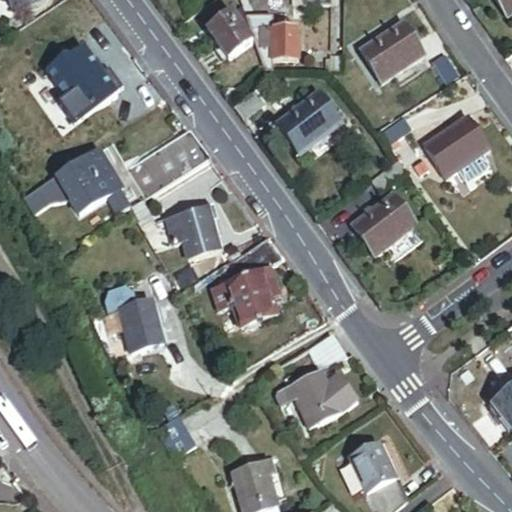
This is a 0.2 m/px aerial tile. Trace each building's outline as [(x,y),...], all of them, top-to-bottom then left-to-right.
[(300,0),(300,10),(329,11),(329,0),(300,0)] [(511,0),(492,0),(509,25),(511,23),(511,0)] [(254,45),(246,20),(242,8),(225,20),(222,17),(215,21),(218,25),(205,35),(227,66),(254,45)] [(276,64),(301,64),(302,32),(277,31),(277,22),(246,20),(254,45),(266,77),(277,76),(276,64)] [(382,90),(423,64),(402,32),(361,58),(382,90)] [(74,131),(115,100),(113,97),(120,92),(107,73),(99,79),(82,55),(66,67),(65,65),(48,76),(69,104),(59,111),(74,131)] [(445,90),(457,82),(445,63),(432,70),(445,90)] [(266,109),(257,97),(234,114),(243,126),(266,109)] [(277,129),(300,160),(341,130),(319,99),(277,129)] [(411,135),(404,125),(380,140),(387,150),(411,135)] [(445,184),(488,158),(468,126),(425,152),(445,184)] [(211,169),(193,142),(188,135),(126,172),(149,208),(211,169)] [(133,214),(98,157),(72,173),(48,188),(25,203),(35,218),(50,209),(67,207),(69,205),(80,221),(106,205),(117,224),(133,214)] [(382,199),(407,180),(398,168),(373,186),(382,199)] [(376,262),(416,233),(393,202),(353,231),(376,262)] [(187,264),(218,255),(210,226),(214,225),(210,213),(163,226),(171,252),(182,249),(187,264)] [(271,302),(278,299),(268,274),(284,268),(268,245),(219,275),(227,293),(213,299),(222,320),(236,314),(243,332),(277,318),(271,302)] [(160,349),(149,308),(135,312),(132,302),(124,294),(105,299),(102,310),(105,320),(118,317),(129,358),(160,349)] [(320,377),(344,364),(331,339),(306,353),(320,377)] [(326,387),(322,378),(291,392),(297,406),(309,432),(340,418),(359,404),(340,377),(326,387)] [(297,406),(291,392),(281,397),(279,401),(285,412),(297,406)] [(511,395),(493,410),(511,435),(511,395)] [(180,420),(157,434),(174,464),(197,451),(180,420)] [(368,499),(396,484),(379,451),(351,466),(368,499)] [(276,511),(277,511),(266,475),(270,474),(267,463),(231,473),(242,511),(276,511)] [(375,511),(399,511),(408,506),(396,484),(368,499),(375,511)] [(433,505),(439,511),(447,511),(462,500),(452,489),(433,505)]
